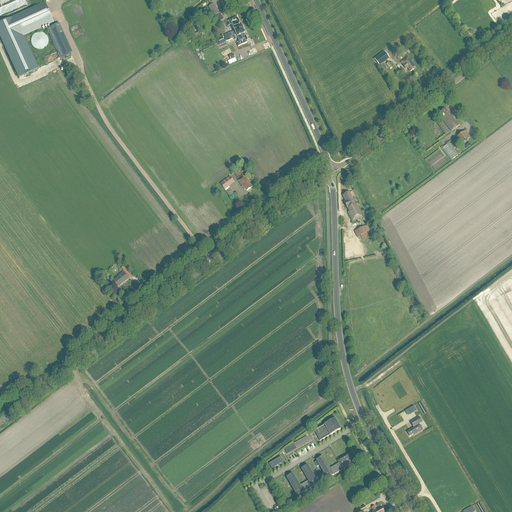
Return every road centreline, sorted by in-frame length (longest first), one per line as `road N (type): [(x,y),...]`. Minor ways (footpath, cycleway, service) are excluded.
road 1 (tertiary): [(0,424),(328,179)]
road 2 (primary): [(407,502),(365,426),(344,365),(328,179)]
road 3 (tertiary): [(331,167),(511,39)]
road 4 (primary): [(331,167),(255,0)]
